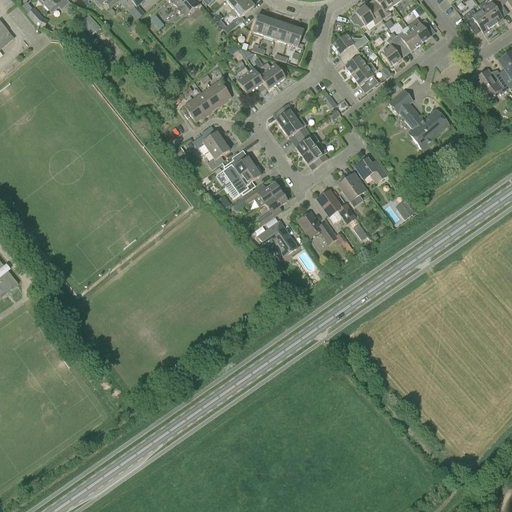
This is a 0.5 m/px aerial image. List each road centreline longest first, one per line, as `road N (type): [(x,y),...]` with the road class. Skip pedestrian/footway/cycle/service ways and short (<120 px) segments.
road 1 (primary): [(53,511),(511,192)]
road 2 (track): [(317,328),(453,485)]
road 3 (residential): [(358,145),(298,187),(254,122)]
